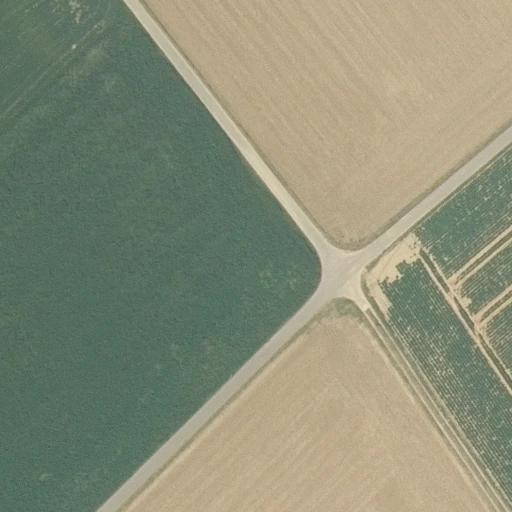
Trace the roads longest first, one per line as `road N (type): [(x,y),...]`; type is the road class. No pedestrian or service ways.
road 1 (track): [(130,0),(333,259),(503,511)]
road 2 (track): [(511,112),(333,259),(85,511)]
